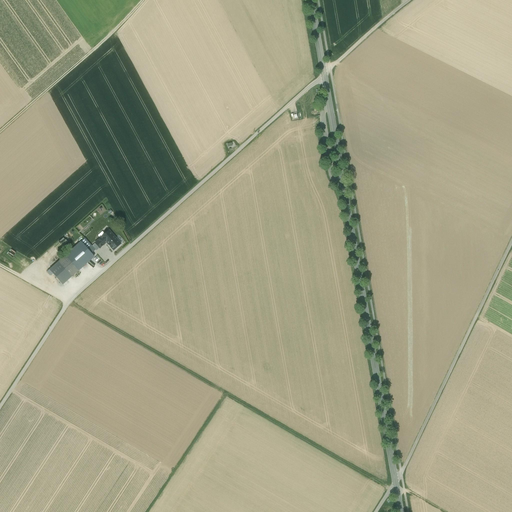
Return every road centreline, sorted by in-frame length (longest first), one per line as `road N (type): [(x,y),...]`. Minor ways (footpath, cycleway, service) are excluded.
road 1 (residential): [(323,76),(72,297),(0,406)]
road 2 (secondary): [(395,481),(323,76)]
road 3 (track): [(391,487),(68,302)]
road 4 (track): [(511,241),(395,481)]
road 5 (track): [(0,132),(141,0)]
road 6 (track): [(225,393),(146,511)]
